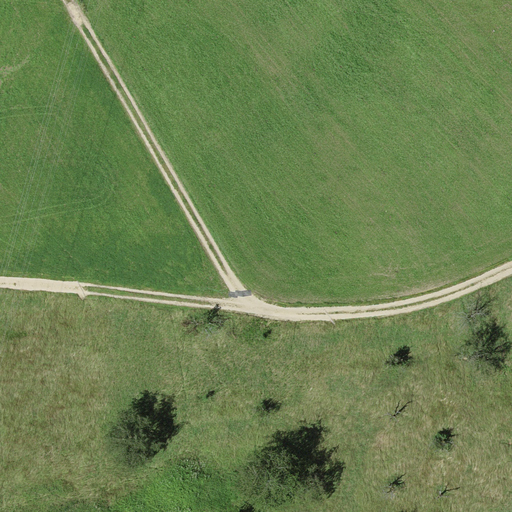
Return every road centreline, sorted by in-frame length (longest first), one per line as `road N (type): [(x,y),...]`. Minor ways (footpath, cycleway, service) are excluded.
road 1 (track): [(511,273),(435,304),(376,316),(252,314),(68,0)]
road 2 (track): [(252,314),(0,284)]
